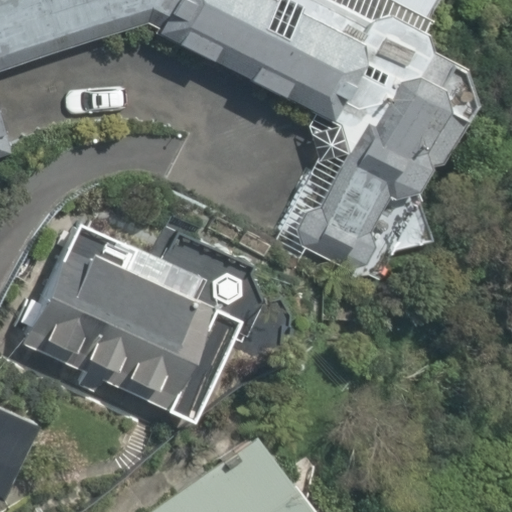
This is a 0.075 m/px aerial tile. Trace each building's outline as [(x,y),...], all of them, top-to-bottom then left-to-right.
[(297,263),(376,300),(394,263),(411,271),(496,90),(428,58),(455,0),(0,0),(0,63),(160,22),(365,119),(297,263)] [(0,119),(12,116),(0,80),(0,119)] [(200,268),(75,210),(16,337),(195,420),(265,268),(212,243),(200,268)] [(0,492),(2,493),(36,415),(0,399),(0,492)] [(328,511),(255,416),(130,511),(328,511)]
